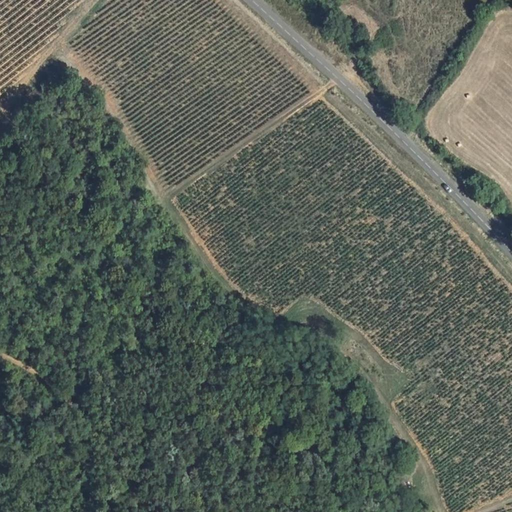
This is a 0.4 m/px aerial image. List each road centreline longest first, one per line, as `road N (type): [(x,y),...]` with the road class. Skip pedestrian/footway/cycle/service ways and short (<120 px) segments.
road 1 (tertiary): [(511,253),(353,90),(251,0)]
road 2 (track): [(0,353),(61,390),(118,457),(146,511)]
